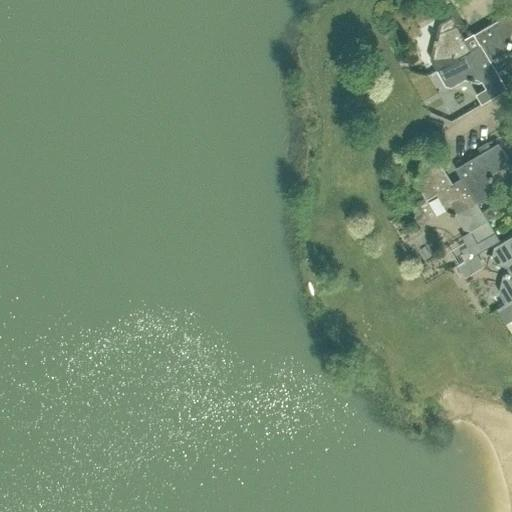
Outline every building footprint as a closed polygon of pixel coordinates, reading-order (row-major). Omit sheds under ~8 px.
[(437,67),(471,48),(457,23),(463,20),(455,7),(449,10),(450,13),(439,19),(434,34),(433,34),(431,39),(433,39),(429,53),(433,61),(437,67)] [(490,59),(491,59),(508,49),(509,45),(511,46),(511,41),(511,40),(510,40),(511,36),(511,33),(511,17),(510,14),(506,8),(497,13),(500,19),(475,33),(480,43),(490,59)] [(480,43),(471,48),(437,67),(437,68),(437,69),(437,68),(440,74),(449,68),(451,71),(469,76),(468,78),(474,80),(474,78),(478,79),(495,69),(500,78),(501,77),(491,59),(490,59),(480,43)] [(478,204),(479,204),(487,199),(492,182),(494,183),(495,178),(493,178),(495,171),(506,165),(508,158),(500,144),(491,148),(488,141),(477,147),(481,154),(458,167),(463,177),(478,204)] [(436,192),(453,183),(439,158),(444,155),(439,146),(424,154),(419,171),(417,171),(416,176),(418,176),(417,180),(426,197),(418,202),(418,203),(437,193),(436,192)] [(478,204),(463,177),(453,183),(436,192),(437,193),(446,210),(450,211),(450,213),(455,214),(456,212),(465,227),(471,230),(478,241),(496,231),(489,219),(494,216),(490,207),(483,211),(479,204),(478,204)] [(502,292),(508,302),(511,299),(511,238),(497,248),(494,260),(509,264),(507,271),(506,271),(505,276),(506,276),(502,292)] [(511,299),(508,302),(498,308),(507,323),(511,319),(511,299)]
